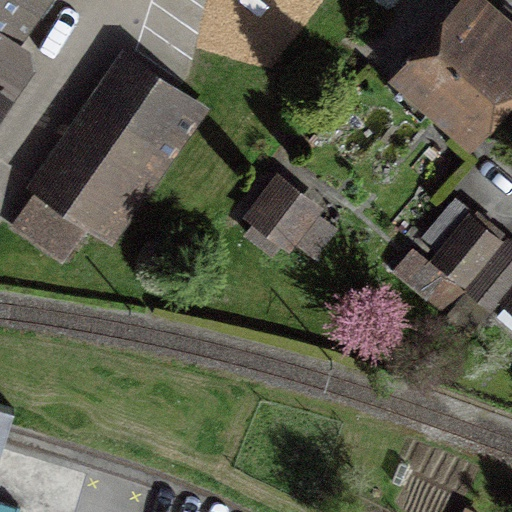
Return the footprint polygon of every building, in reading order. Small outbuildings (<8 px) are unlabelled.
[(0,0),(0,101),(69,0),(0,0)] [(466,0),(407,65),(484,135),(511,103),(511,32),(476,0),(466,0)] [(50,190),(113,233),(196,111),(133,68),(50,190)] [(308,205),(280,185),(245,233),(273,253),(308,205)] [(467,272),(500,230),(454,195),(422,237),(467,272)] [(511,244),(475,290),(511,318),(511,244)]
